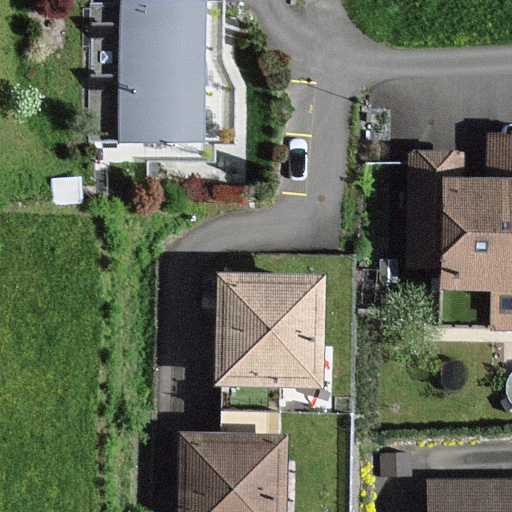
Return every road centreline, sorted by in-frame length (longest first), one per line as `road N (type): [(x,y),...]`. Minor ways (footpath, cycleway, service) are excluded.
road 1 (residential): [(331,60),(327,183),(310,214),(236,234),(199,257),(182,304),(176,388)]
road 2 (residential): [(511,54),(331,60)]
